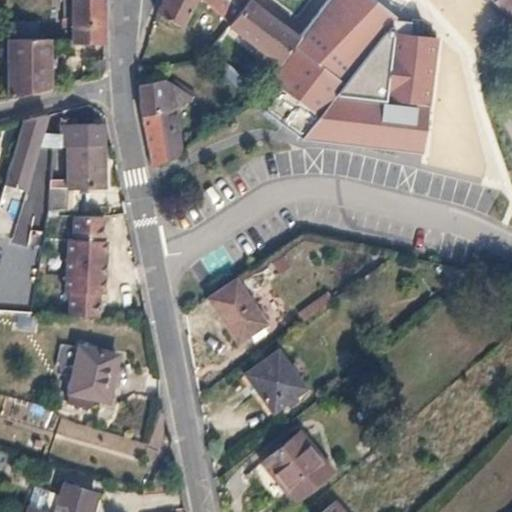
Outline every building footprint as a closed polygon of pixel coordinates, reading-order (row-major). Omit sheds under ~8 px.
[(60,21),(60,29),(68,30),(68,43),(102,44),(101,0),(67,0),(68,21),(61,21),(60,21)] [(67,0),(60,0),(61,21),(68,21),(67,0)] [(162,0),(154,15),(179,30),(194,0),(162,0)] [(199,0),(227,26),(238,11),(232,5),(226,0),(199,0)] [(226,0),(232,5),(238,11),(247,1),(247,0),(226,0)] [(262,113),(300,141),(396,152),(398,140),(422,143),(434,38),(418,36),(406,35),(407,22),(391,21),(393,17),(370,0),(324,0),(295,39),(276,67),(266,81),(279,90),(262,113)] [(511,0),(488,0),(506,20),(511,14),(511,0)] [(238,11),(227,26),(225,28),(276,67),(295,39),(247,1),(238,11)] [(407,22),(406,35),(418,36),(420,20),(408,19),(407,22)] [(5,41),(5,101),(48,90),(46,42),(5,41)] [(89,65),(93,80),(98,79),(102,73),(102,60),(89,65)] [(137,111),(172,109),(168,85),(160,81),(136,86),(137,111)] [(168,85),(172,109),(189,100),(168,85)] [(172,109),(137,111),(150,168),(172,160),(180,154),(172,109)] [(45,116),(18,123),(0,186),(21,192),(23,188),(35,147),(39,134),(45,116)] [(62,149),(101,147),(100,126),(72,126),(72,120),(60,120),(55,124),(55,136),(50,136),(49,148),(62,149)] [(39,134),(35,147),(49,148),(50,136),(39,134)] [(422,143),(398,140),(396,152),(421,155),(422,143)] [(64,189),(75,189),(102,188),(101,147),(62,149),(63,181),(64,189)] [(45,198),(45,201),(62,202),(62,212),(74,212),(75,189),(64,189),(63,181),(58,181),(57,187),(46,187),(45,198)] [(24,232),(29,233),(29,224),(23,223),(24,214),(30,214),(30,200),(21,192),(0,186),(0,246),(2,247),(5,233),(22,238),(24,232)] [(29,224),(29,233),(41,234),(44,230),(44,218),(45,201),(45,198),(31,197),(30,200),(30,214),(24,214),(23,223),(29,224)] [(45,201),(44,218),(52,218),(53,212),(62,212),(62,202),(45,201)] [(99,218),(70,218),(70,241),(65,241),(65,292),(70,292),(70,318),(82,318),(99,319),(99,295),(103,296),(103,243),(99,243),(99,218)] [(264,325),(233,280),(204,300),(235,345),(264,325)] [(5,337),(5,353),(23,353),(23,337),(5,337)] [(114,357),(75,349),(64,404),(87,409),(89,399),(106,402),(114,357)] [(275,351),(242,375),(247,383),(243,387),(251,398),(256,394),(270,415),(284,404),(286,408),(296,402),(294,397),(303,390),(294,378),(297,374),(288,361),(284,364),(275,351)] [(259,464),(293,504),(330,474),(296,433),(259,464)] [(16,474),(46,483),(51,467),(21,458),(16,474)] [(59,487),(70,490),(71,485),(61,482),(59,487)] [(89,511),(94,497),(70,490),(59,487),(52,511),(40,511),(46,494),(31,489),(24,511),(89,511)] [(338,511),(332,503),(321,511),(338,511)]
